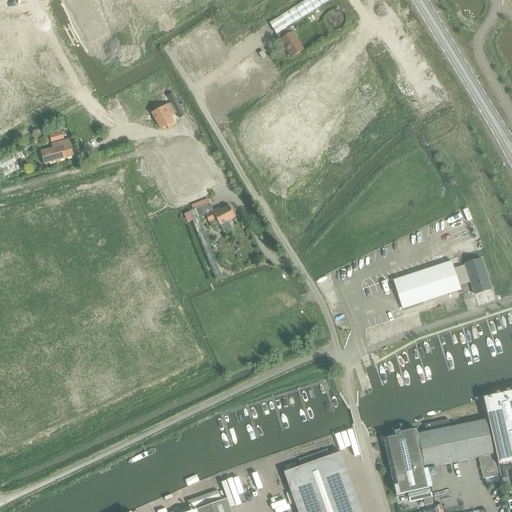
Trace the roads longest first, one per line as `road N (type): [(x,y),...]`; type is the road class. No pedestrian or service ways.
road 1 (residential): [(301,271),(413,216),(305,18),(276,14),(267,0)]
road 2 (unclassified): [(339,356),(316,355),(0,503)]
road 3 (residential): [(30,0),(110,156),(183,328)]
road 4 (residential): [(150,7),(298,266)]
road 5 (unclassified): [(339,356),(501,304)]
road 6 (unclassified): [(339,356),(381,511)]
road 7 (secondary): [(419,0),(496,127)]
road 8 (residential): [(183,328),(301,271)]
road 9 (residential): [(298,266),(271,259),(224,179)]
